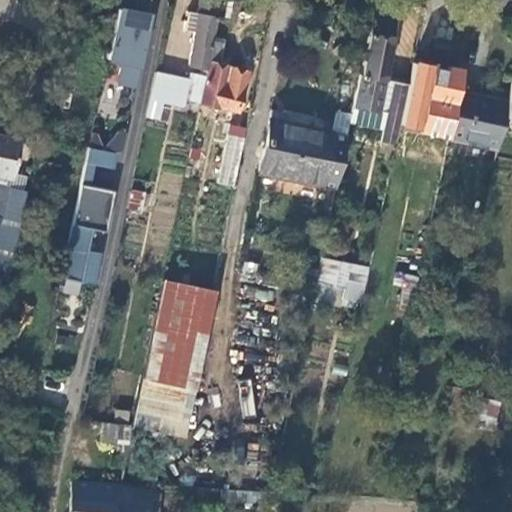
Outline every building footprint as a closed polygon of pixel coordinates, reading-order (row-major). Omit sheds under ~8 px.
[(137,0),(118,0),(107,58),(121,61),(117,81),(136,85),(149,14),(135,11),(137,0)] [(218,0),(200,0),(199,13),(189,10),(184,32),(193,34),(187,62),(200,65),(198,75),(189,74),(187,79),(183,99),(198,102),(211,41),(218,0)] [(361,77),(358,76),(347,122),(396,132),(405,88),(378,82),(393,21),(380,18),(380,12),(375,11),(361,77)] [(472,14),(448,13),(446,26),(469,32),(472,14)] [(469,32),(446,26),(430,22),(422,56),(461,66),(469,32)] [(221,43),(211,41),(198,102),(238,109),(246,68),(219,62),(221,43)] [(187,79),(153,73),(145,113),(160,116),(163,103),(182,107),(183,99),(187,79)] [(501,124),(511,126),(511,82),(510,82),(507,96),(501,124)] [(424,122),(448,128),(455,94),(457,88),(432,83),(424,122)] [(496,151),(501,124),(507,96),(488,92),(487,100),(455,94),(448,128),(445,139),(496,151)] [(285,176),(297,122),(271,117),(259,170),(285,176)] [(345,132),(297,122),(285,176),(333,186),(345,132)] [(113,129),(107,149),(120,154),(127,134),(113,129)] [(232,188),(243,138),(228,135),(218,186),(232,188)] [(0,179),(9,182),(18,141),(0,137),(0,179)] [(116,153),(88,147),(86,161),(94,162),(94,164),(114,167),(116,153)] [(86,161),(62,276),(95,282),(100,255),(91,253),(91,249),(88,248),(92,227),(106,230),(114,189),(90,184),(94,164),(94,162),(86,161)] [(141,209),(144,191),(130,188),(127,206),(141,209)] [(0,272),(11,275),(28,194),(10,190),(3,219),(0,218),(0,272)] [(341,299),(357,303),(364,268),(322,261),(314,295),(334,299),(335,289),(343,291),(341,299)] [(415,299),(426,301),(431,278),(420,276),(415,299)] [(141,381),(190,391),(210,294),(161,284),(141,381)] [(75,349),(77,337),(57,334),(55,346),(75,349)] [(495,423),(499,404),(484,400),(480,420),(495,423)] [(131,425),(101,421),(98,441),(128,446),(131,425)] [(73,487),(70,511),(115,511),(117,491),(73,487)] [(228,488),(227,503),(257,505),(258,491),(228,488)]
